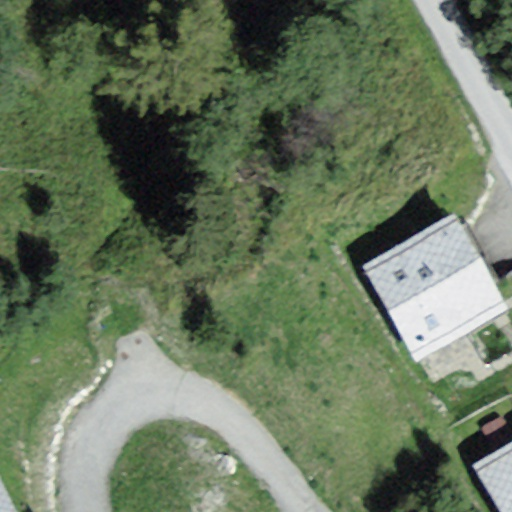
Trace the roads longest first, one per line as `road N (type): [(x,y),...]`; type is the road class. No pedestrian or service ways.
road 1 (residential): [(298,511),(220,411),(152,393),(105,417),(67,480),(82,511)]
road 2 (unclassified): [(402,0),(511,187)]
